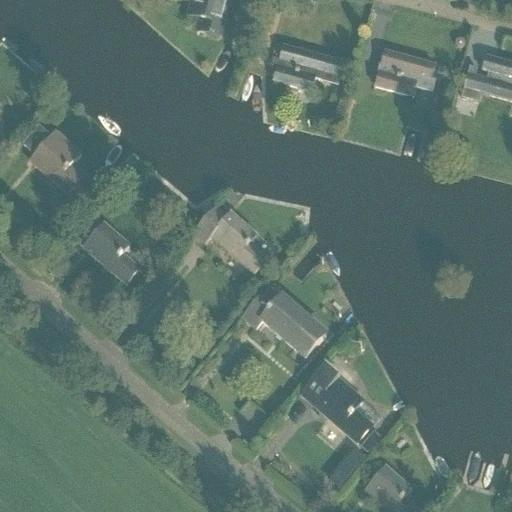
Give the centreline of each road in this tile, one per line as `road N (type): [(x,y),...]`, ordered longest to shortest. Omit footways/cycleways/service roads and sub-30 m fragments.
road 1 (tertiary): [(283,511),(0,265)]
road 2 (unclassified): [(511,30),(395,0)]
